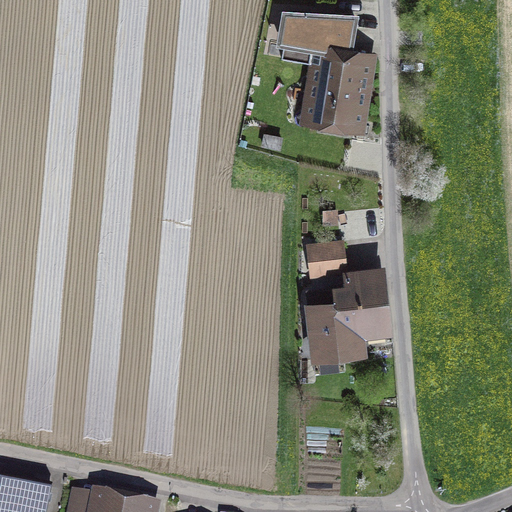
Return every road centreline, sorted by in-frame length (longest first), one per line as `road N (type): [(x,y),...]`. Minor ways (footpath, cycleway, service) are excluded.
road 1 (unclassified): [(385,0),(392,207),(420,503)]
road 2 (residential): [(0,450),(250,502),(420,503)]
